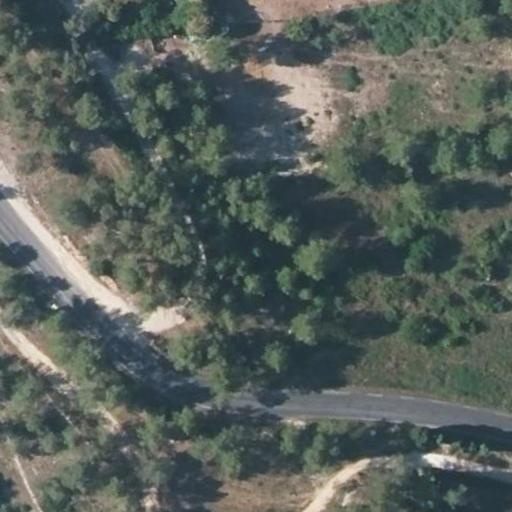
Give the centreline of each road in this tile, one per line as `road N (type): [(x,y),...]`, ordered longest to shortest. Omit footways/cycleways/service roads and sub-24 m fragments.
road 1 (tertiary): [(0,210),(119,345),(173,384),(254,403),(387,407),(511,428)]
road 2 (track): [(119,345),(189,301),(196,247),(94,46),(80,0)]
